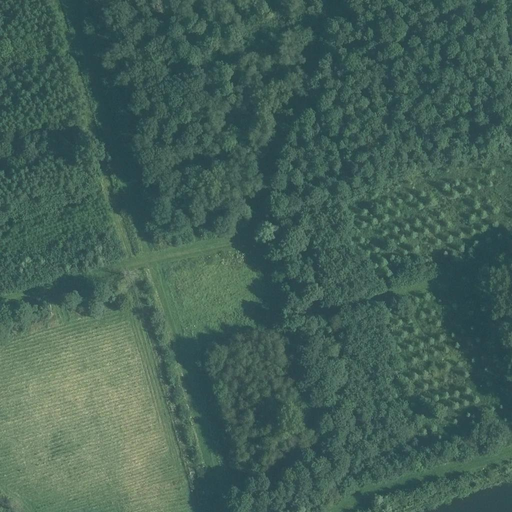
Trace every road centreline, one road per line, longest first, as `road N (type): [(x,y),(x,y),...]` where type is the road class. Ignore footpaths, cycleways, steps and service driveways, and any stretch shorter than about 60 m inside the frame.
road 1 (track): [(75,0),(218,511)]
road 2 (track): [(253,239),(253,213),(333,0)]
road 3 (track): [(336,511),(511,453)]
road 4 (track): [(0,303),(151,260)]
